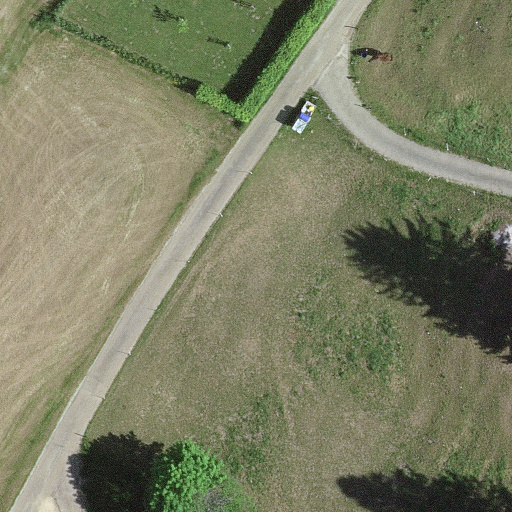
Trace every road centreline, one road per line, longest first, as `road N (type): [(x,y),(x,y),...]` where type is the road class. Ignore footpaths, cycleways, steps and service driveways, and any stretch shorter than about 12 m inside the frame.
road 1 (unclassified): [(342,0),(46,459),(23,511)]
road 2 (track): [(511,187),(361,130),(316,38)]
